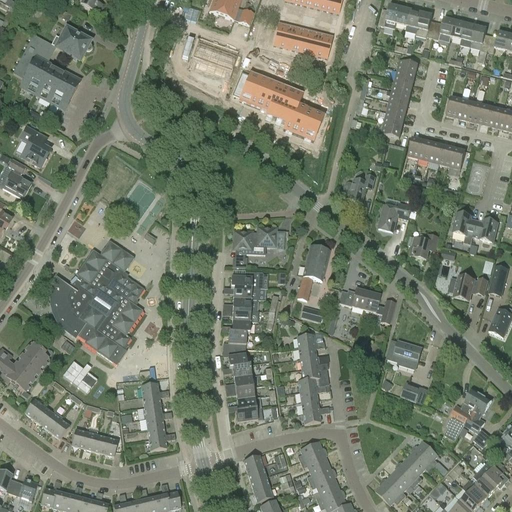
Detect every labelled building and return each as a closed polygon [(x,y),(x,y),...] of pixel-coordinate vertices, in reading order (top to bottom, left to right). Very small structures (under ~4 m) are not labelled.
[(100,17),(105,8),(97,4),(99,0),(83,0),(80,7),(100,17)] [(213,0),(209,14),(233,23),(249,28),(253,16),(243,12),(243,13),(237,11),(241,0),(213,0)] [(314,0),(300,0),(299,6),(312,10),(314,0)] [(328,0),(314,0),(312,10),(326,13),(328,0)] [(328,0),(326,13),(339,16),(343,0),(328,0)] [(23,6),(15,2),(14,4),(12,10),(19,14),(23,6)] [(397,26),(396,26),(400,10),(390,7),(388,14),(383,12),(379,28),(395,32),(397,26)] [(400,10),(396,26),(397,26),(407,28),(411,12),(400,10)] [(68,24),(71,17),(61,12),(58,18),(68,24)] [(411,12),(407,28),(406,34),(416,37),(421,15),(411,12)] [(433,41),(436,25),(431,24),(432,18),(421,15),(416,37),(417,37),(416,39),(426,41),(427,40),(433,41)] [(436,25),(433,41),(449,45),(451,39),(455,23),(444,21),(442,27),(436,25)] [(455,23),(451,39),(461,42),(465,26),(455,23)] [(280,26),(274,48),(288,51),(293,29),(280,26)] [(470,50),(472,44),(476,28),(465,26),(461,42),(462,42),(460,48),(470,50)] [(476,28),(472,44),(470,50),(481,53),(485,38),(486,31),(476,28)] [(306,33),(293,29),(288,51),(301,54),(306,33)] [(13,75),(24,81),(37,59),(46,64),(54,49),(79,63),(86,51),(88,52),(90,51),(92,49),(91,47),(89,46),(90,43),(66,30),(60,41),(55,39),(51,47),(34,37),(13,75)] [(163,39),(165,31),(159,30),(157,38),(163,39)] [(320,36),(306,33),(301,54),(314,58),(320,36)] [(505,52),(509,37),(498,34),(497,40),(494,50),(505,52)] [(320,36),(314,58),(328,61),(333,40),(320,36)] [(237,60),(197,46),(189,69),(229,82),(237,60)] [(481,53),(478,65),(484,67),(487,55),(488,50),(482,48),(481,53)] [(373,50),(370,60),(369,66),(374,68),(375,61),(380,62),(381,60),(385,61),(387,54),(373,50)] [(64,113),(80,82),(46,64),(37,59),(24,81),(20,89),(64,113)] [(418,67),(400,63),(397,73),(415,78),(418,67)] [(412,88),(415,78),(397,73),(394,84),(412,88)] [(467,80),(474,82),(476,75),(469,74),(467,80)] [(268,83),(251,76),(250,78),(243,75),(234,97),(241,100),(240,103),(269,114),(267,118),(286,126),(284,132),(314,144),(325,117),(308,110),(307,112),(299,109),(304,97),(276,86),(276,88),(267,84),(268,83)] [(479,85),(487,87),(489,80),(481,78),(479,85)] [(410,99),(412,88),(394,84),(392,94),(410,99)] [(363,87),(362,94),(361,98),(366,99),(367,95),(371,96),(372,90),(368,89),(369,88),(363,87)] [(389,105),(407,109),(410,99),(392,94),(391,95),(388,94),(387,98),(390,99),(389,105)] [(457,121),(461,102),(451,100),(446,118),(457,121)] [(461,102),(457,121),(467,123),(472,105),(461,102)] [(404,120),(407,109),(389,105),(386,115),(404,120)] [(472,105),(467,123),(478,126),(482,108),(472,105)] [(482,108),(478,126),(488,128),(493,110),(482,108)] [(493,110),(488,128),(499,131),(503,113),(493,110)] [(37,124),(41,117),(31,112),(28,118),(37,124)] [(511,115),(503,113),(499,131),(509,134),(511,122),(511,115)] [(402,130),(404,120),(386,115),(384,126),(402,130)] [(381,136),(399,141),(402,130),(384,126),(381,136)] [(40,170),(49,152),(36,145),(40,137),(26,130),(20,140),(28,145),(20,159),(40,170)] [(418,161),(423,143),(412,140),(408,158),(418,161)] [(429,164),(433,146),(423,143),(418,161),(429,164)] [(439,167),(444,148),(433,146),(429,164),(439,167)] [(450,169),(454,151),(444,148),(439,167),(450,169)] [(459,180),(461,172),(465,154),(454,151),(450,169),(448,177),(459,180)] [(0,162),(7,167),(7,165),(10,161),(2,156),(0,159),(0,162)] [(13,174),(20,178),(21,176),(22,177),(26,169),(12,161),(8,169),(14,172),(13,174)] [(11,174),(6,184),(2,190),(22,201),(31,185),(11,174)] [(406,184),(412,186),(413,181),(414,178),(409,176),(408,180),(407,179),(406,184)] [(354,181),(353,186),(349,185),(347,186),(345,187),(344,189),(344,192),(344,194),(345,196),(346,198),(350,199),(349,201),(362,205),(366,190),(372,192),(375,180),(366,178),(364,184),(354,181)] [(412,186),(423,189),(424,184),(420,183),(421,179),(415,178),(414,181),(413,181),(412,186)] [(409,222),(412,210),(413,204),(406,202),(405,208),(400,206),(398,212),(384,208),(378,231),(393,235),(397,219),(409,222)] [(4,207),(0,205),(0,238),(1,239),(3,235),(4,235),(12,220),(1,213),(4,207)] [(471,247),(472,240),(473,240),(477,224),(471,222),(471,219),(457,215),(453,235),(467,238),(465,246),(471,247)] [(477,224),(473,240),(479,241),(493,245),(498,226),(484,222),(483,225),(477,224)] [(257,235),(255,235),(252,235),(252,234),(234,234),(233,252),(251,252),(251,247),(257,247),(257,248),(275,249),(276,231),(258,230),(257,235)] [(156,241),(147,235),(144,241),(152,246),(156,241)] [(412,248),(410,258),(426,262),(430,250),(435,251),(438,240),(428,237),(426,243),(410,239),(408,247),(412,248)] [(68,287),(58,281),(55,287),(54,288),(54,289),(54,290),(52,296),(52,297),(52,298),(52,299),(52,305),(52,306),(52,307),(53,314),(54,315),(54,316),(58,323),(64,330),(70,335),(76,339),(75,342),(77,340),(116,367),(126,353),(123,351),(131,340),(126,337),(143,313),(133,307),(144,291),(123,276),(133,260),(109,243),(100,257),(93,252),(76,277),(78,278),(68,287)] [(319,259),(321,251),(310,248),(297,301),(306,304),(312,282),(312,281),(315,267),(314,267),(317,258),(319,259)] [(312,281),(312,282),(322,284),(330,253),(321,251),(319,259),(317,258),(314,267),(315,267),(312,281)] [(443,252),(441,260),(454,264),(456,255),(443,252)] [(246,270),(247,260),(233,260),(232,270),(246,270)] [(259,292),(262,292),(263,275),(245,274),(245,280),(231,279),(230,291),(259,292)] [(506,277),(494,274),(487,301),(500,304),(506,277)] [(452,281),(449,294),(455,295),(453,300),(469,304),(471,295),(484,298),(487,283),(479,281),(478,283),(459,278),(458,283),(452,281)] [(258,303),(259,292),(230,291),(224,291),(223,297),(233,297),(233,302),(258,303)] [(341,293),(338,306),(336,312),(340,314),(342,307),(363,312),(368,295),(356,292),(355,294),(349,293),(347,295),(341,293)] [(396,306),(386,303),(385,310),(377,308),(380,298),(368,295),(363,312),(382,317),(380,325),(390,328),(396,306)] [(257,314),(258,303),(233,302),(233,308),(223,307),(223,312),(250,314),(257,314)] [(511,312),(508,310),(506,315),(498,311),(489,333),(503,340),(511,320),(511,312)] [(311,311),(308,322),(320,325),(323,314),(311,311)] [(223,312),(222,319),(232,319),(232,324),(250,325),(250,314),(223,312)] [(281,326),(282,325),(287,326),(289,322),(283,320),(283,318),(278,317),(276,325),(281,326)] [(228,335),(249,336),(250,325),(232,324),(231,330),(222,329),(222,335),(228,336),(228,335)] [(223,346),(223,352),(234,353),(234,352),(245,352),(246,336),(249,336),(228,335),(228,336),(228,346),(223,346)] [(298,351),(314,348),(324,347),(324,344),(314,346),(313,338),(296,340),(298,351)] [(69,356),(74,350),(66,343),(61,350),(69,356)] [(418,365),(422,350),(398,343),(394,358),(418,365)] [(367,351),(372,359),(382,352),(376,344),(367,351)] [(10,383),(16,387),(12,392),(15,395),(19,390),(24,394),(22,397),(27,401),(30,397),(25,394),(50,362),(43,357),(45,355),(32,345),(13,369),(7,364),(11,359),(1,352),(0,353),(0,380),(7,386),(10,383)] [(292,363),(316,359),(315,352),(324,350),(324,347),(314,348),(298,351),(299,361),(292,362),(292,363)] [(223,352),(223,359),(227,359),(229,370),(250,367),(247,368),(245,357),(245,352),(234,352),(234,353),(223,352)] [(301,372),(317,370),(327,369),(327,366),(317,367),(316,359),(292,363),(293,365),(300,364),(301,372)] [(73,365),(62,379),(87,397),(97,383),(87,376),(91,370),(87,367),(83,373),(73,365)] [(223,377),(233,376),(234,381),(251,378),(250,367),(229,370),(229,371),(222,372),(223,377)] [(303,383),(319,381),(318,373),(328,372),(327,369),(317,370),(301,372),(303,383)] [(225,388),(225,393),(253,389),(251,378),(234,381),(234,387),(225,388)] [(299,395),(315,392),(326,391),(325,388),(315,390),(314,382),(319,381),(303,383),(298,384),(299,395)] [(384,385),(381,389),(387,394),(390,389),(384,385)] [(141,389),(142,400),(169,396),(168,393),(158,395),(157,387),(141,389)] [(402,400),(416,405),(421,392),(407,387),(402,400)] [(225,393),(226,400),(236,398),(237,403),(254,400),(253,389),(225,393)] [(326,394),(326,391),(315,392),(299,395),(301,406),(317,403),(316,396),(326,394)] [(454,444),(482,397),(473,391),(464,406),(461,411),(457,408),(450,419),(452,420),(446,429),(449,431),(444,438),(454,444)] [(144,411),(160,408),(159,401),(169,399),(169,396),(142,400),(144,411)] [(482,397),(454,444),(461,433),(475,441),(478,436),(485,425),(476,419),(479,414),(483,417),(492,402),(482,397)] [(235,414),(256,412),(261,411),(260,400),(254,400),(237,403),(237,409),(228,410),(229,416),(235,414)] [(33,422),(43,409),(34,402),(24,415),(33,422)] [(328,410),(318,411),(317,403),(301,406),(302,417),(329,413),(328,410)] [(422,411),(432,416),(434,411),(424,406),(422,411)] [(160,408),(144,411),(145,421),(172,418),(171,415),(161,416),(160,408)] [(43,409),(33,422),(42,429),(52,415),(43,409)] [(235,414),(237,425),(257,423),(256,412),(235,414)] [(329,416),(329,413),(302,417),(304,427),(320,425),(319,417),(329,416)] [(52,415),(42,429),(51,435),(61,422),(52,415)] [(130,416),(121,418),(122,425),(131,423),(130,416)] [(143,433),(163,430),(162,422),(172,421),(172,418),(145,421),(147,431),(142,431),(143,433)] [(70,429),(61,422),(51,435),(60,442),(70,429)] [(509,463),(511,459),(511,427),(500,441),(511,451),(507,455),(507,456),(504,459),(508,463),(509,463)] [(163,430),(143,433),(140,433),(140,435),(147,434),(149,443),(175,439),(174,436),(164,438),(163,430)] [(82,451),(86,435),(75,432),(71,448),(82,451)] [(474,444),(483,451),(491,441),(481,433),(474,444)] [(86,435),(82,451),(92,454),(97,438),(86,435)] [(97,438),(92,454),(103,456),(107,440),(97,438)] [(166,452),(165,444),(175,442),(175,439),(149,443),(150,454),(166,452)] [(107,440),(103,456),(114,459),(118,443),(107,440)] [(300,465),(325,454),(323,450),(321,451),(318,444),(300,452),(302,457),(297,459),(300,465)] [(414,451),(433,470),(438,465),(435,462),(438,458),(423,444),(418,449),(417,448),(414,451)] [(433,470),(414,451),(410,454),(412,456),(407,461),(422,475),(425,471),(429,475),(433,470)] [(309,474),(328,465),(325,459),(327,458),(325,454),(300,465),(303,471),(307,469),(309,474)] [(280,464),(285,463),(283,457),(274,459),(276,465),(280,464)] [(247,474),(267,468),(264,458),(259,460),(259,459),(243,464),(247,474)] [(422,475),(407,461),(402,466),(401,464),(398,467),(418,486),(422,482),(419,478),(422,475)] [(285,463),(280,464),(281,466),(277,467),(279,471),(282,470),(286,469),(285,463)] [(482,480),(495,492),(503,484),(499,480),(502,476),(489,464),(478,475),(482,480)] [(332,471),(330,472),(328,465),(309,474),(311,478),(306,480),(309,486),(334,475),(332,471)] [(396,472),(391,477),(406,491),(410,488),(413,491),(414,490),(418,486),(398,467),(395,471),(396,472)] [(250,485),(266,480),(262,469),(267,468),(247,474),(250,485)] [(0,492),(12,497),(17,484),(11,482),(12,478),(0,473),(0,492)] [(318,495),(337,486),(334,480),(336,479),(334,475),(309,486),(312,492),(316,490),(318,495)] [(470,483),(487,500),(495,492),(482,480),(478,475),(470,483)] [(406,491),(391,477),(387,482),(385,481),(382,484),(402,503),(406,498),(403,495),(406,491)] [(253,495),(269,490),(266,480),(250,485),(253,495)] [(23,486),(17,484),(12,497),(31,504),(37,487),(24,482),(23,486)] [(467,496),(480,508),(487,500),(470,483),(463,491),(467,496)] [(51,510),(58,484),(55,484),(53,493),(45,491),(40,507),(51,510)] [(58,484),(51,510),(58,511),(61,511),(66,497),(58,495),(61,485),(58,484)] [(397,508),(402,503),(382,484),(379,487),(381,489),(375,494),(390,508),(394,504),(397,508)] [(318,507),(343,496),(341,492),(339,493),(337,486),(318,495),(320,499),(315,501),(318,507)] [(436,491),(441,496),(446,492),(440,486),(436,491)] [(161,488),(163,498),(155,500),(158,511),(169,511),(164,487),(161,488)] [(164,487),(169,511),(174,511),(181,511),(177,495),(169,497),(166,487),(164,487)] [(66,497),(61,511),(73,511),(79,490),(76,489),(73,499),(66,497)] [(79,490),(73,511),(84,511),(87,502),(79,500),(82,491),(79,490)] [(269,490),(253,495),(257,506),(273,501),(269,490)] [(147,511),(143,492),(140,493),(142,503),(134,505),(136,511),(147,511)] [(158,511),(155,500),(148,501),(146,492),(143,492),(147,511),(158,511)] [(87,502),(84,511),(95,511),(100,495),(97,495),(94,504),(87,502)] [(107,511),(108,508),(100,506),(103,496),(100,495),(95,511),(107,511)] [(325,511),(335,511),(350,506),(350,505),(346,507),(343,501),(345,500),(343,496),(318,507),(320,511),(322,511),(325,511)] [(460,503),(468,511),(475,511),(480,508),(467,496),(460,503)] [(124,511),(122,497),(119,498),(121,508),(113,510),(113,511),(124,511)] [(136,511),(134,505),(127,506),(124,497),(122,497),(124,511),(136,511)] [(451,511),(468,511),(460,503),(451,511)]
